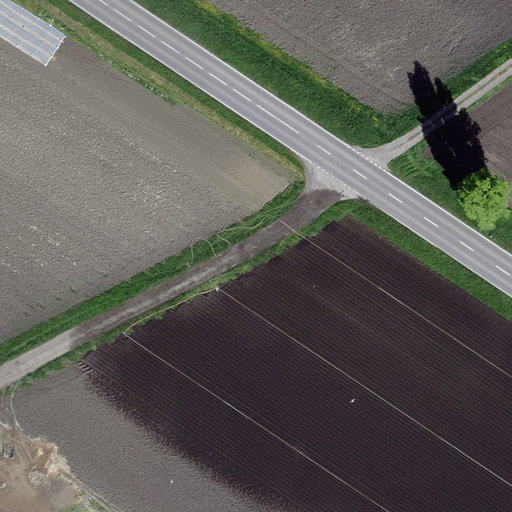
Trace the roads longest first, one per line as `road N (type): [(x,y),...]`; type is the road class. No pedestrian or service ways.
road 1 (primary): [(511,277),(99,0)]
road 2 (track): [(358,173),(301,219),(0,375)]
road 3 (track): [(358,173),(511,67)]
